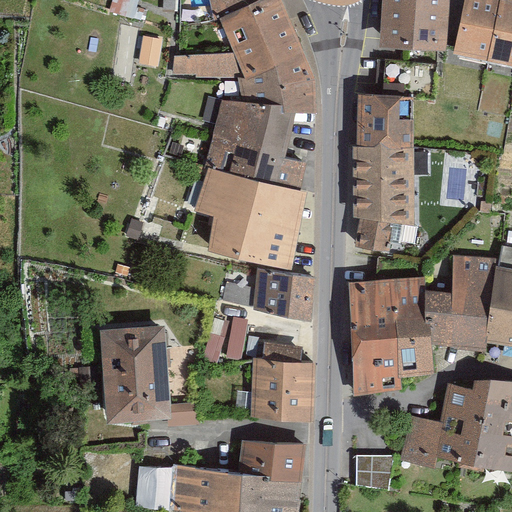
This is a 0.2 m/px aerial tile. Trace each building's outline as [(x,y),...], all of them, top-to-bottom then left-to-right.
[(219,19),(258,0),(209,0),(214,20),(219,19)] [(278,0),(258,0),(219,19),(235,53),(247,79),(304,53),(278,0)] [(382,0),(381,44),(447,46),(448,0),(382,0)] [(511,0),(465,0),(454,52),(511,65),(511,0)] [(159,65),(164,36),(145,33),(141,62),(159,65)] [(247,79),(235,53),(175,55),(173,75),(239,79),(247,79)] [(314,79),(304,53),(247,79),(239,79),(241,102),(282,105),(284,113),(295,113),(317,114),(314,79)] [(420,224),(417,99),(359,94),(359,217),(365,217),(363,245),(390,249),(393,221),(420,224)] [(295,113),(284,113),(282,105),(241,102),(224,100),(206,168),(209,168),(301,192),(307,164),(286,158),(295,113)] [(308,193),(301,192),(209,168),(196,212),(215,217),(208,250),(293,270),(308,193)] [(511,174),(494,174),(492,226),(511,226),(511,174)] [(502,259),(489,343),(511,346),(511,247),(504,246),(502,259)] [(451,293),(426,292),(431,345),(487,353),(489,343),(502,259),(454,256),(451,293)] [(252,275),(246,316),(302,324),(309,284),(252,275)] [(426,292),(425,276),(390,278),(397,378),(434,374),(431,345),(426,292)] [(398,389),(397,378),(390,278),(347,281),(355,392),(398,389)] [(242,358),(250,318),(236,315),(232,334),(213,331),(209,352),(242,358)] [(152,333),(87,338),(94,427),(160,421),(152,333)] [(307,369),(248,365),(245,423),(303,427),(307,369)] [(474,390),(447,387),(443,422),(408,417),(400,460),(436,469),(437,458),(511,470),(511,382),(476,380),(474,390)] [(190,410),(162,412),(164,430),(192,427),(190,410)] [(296,511),(303,450),(239,448),(236,480),(171,472),(137,473),(133,511),(137,511),(296,511)] [(357,483),(391,484),(392,454),(358,452),(357,483)]
